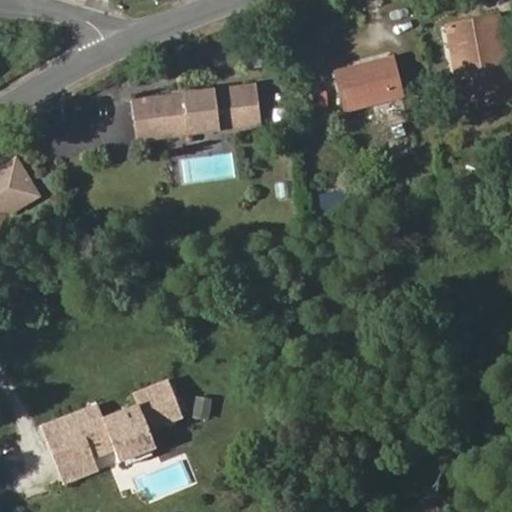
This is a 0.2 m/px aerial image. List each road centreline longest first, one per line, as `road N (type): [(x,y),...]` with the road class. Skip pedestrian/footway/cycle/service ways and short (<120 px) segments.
road 1 (residential): [(0,110),(119,44)]
road 2 (residential): [(0,3),(79,16),(119,44)]
road 3 (residential): [(119,44),(236,0)]
